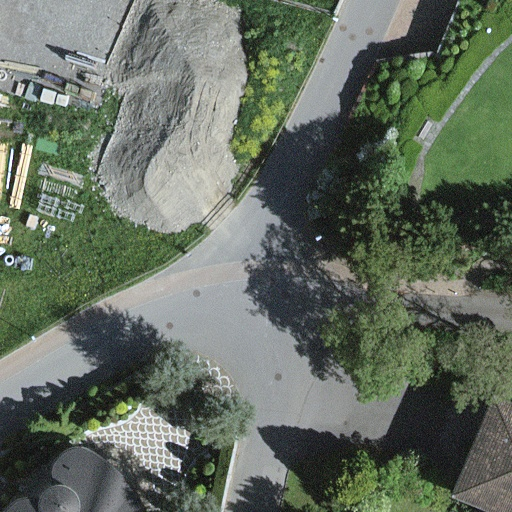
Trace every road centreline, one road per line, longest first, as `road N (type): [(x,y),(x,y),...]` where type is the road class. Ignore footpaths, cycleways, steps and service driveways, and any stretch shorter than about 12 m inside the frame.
road 1 (residential): [(263,303),(278,220),(373,0)]
road 2 (residential): [(0,404),(67,364),(173,320),(263,303)]
road 3 (residential): [(263,303),(511,315)]
road 4 (residential): [(252,511),(270,421),(263,303)]
